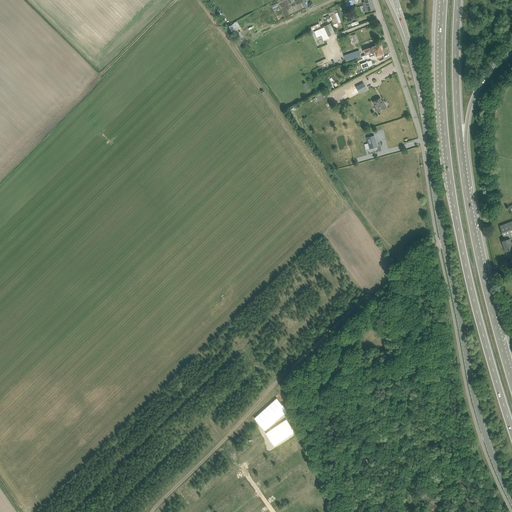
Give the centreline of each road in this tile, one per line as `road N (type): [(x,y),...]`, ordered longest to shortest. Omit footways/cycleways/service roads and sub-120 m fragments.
road 1 (tertiary): [(511,503),(473,391),(420,81),(399,22)]
road 2 (trunk): [(442,1),(451,190),(511,436)]
road 3 (trunk): [(511,386),(461,157)]
road 4 (unclassified): [(431,209),(418,129),(375,0)]
road 5 (trunk): [(461,157),(457,0)]
road 6 (trunk): [(461,157),(474,95),(511,51)]
